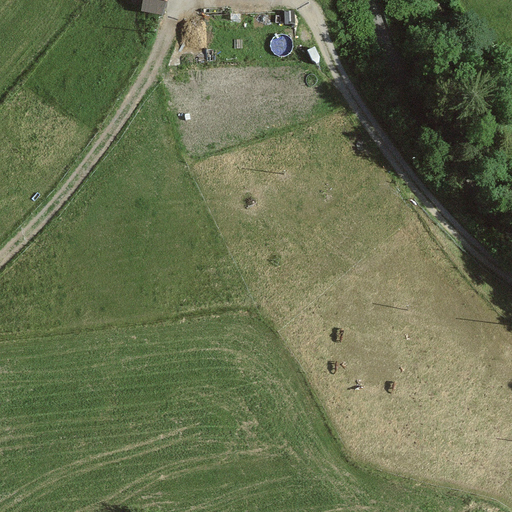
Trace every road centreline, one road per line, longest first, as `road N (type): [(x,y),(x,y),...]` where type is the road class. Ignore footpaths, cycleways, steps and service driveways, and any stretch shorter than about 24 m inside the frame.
road 1 (track): [(295,0),(310,11),(336,69),(396,162),(470,244),(511,277)]
road 2 (track): [(0,258),(81,171),(133,98),(180,7),(195,0)]
road 3 (unclassified): [(371,0),(391,65),(511,229)]
